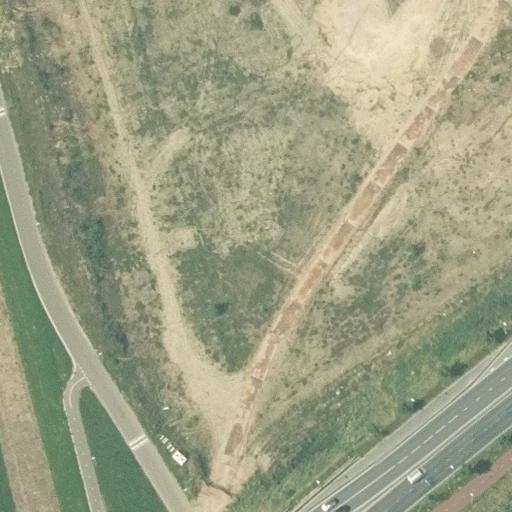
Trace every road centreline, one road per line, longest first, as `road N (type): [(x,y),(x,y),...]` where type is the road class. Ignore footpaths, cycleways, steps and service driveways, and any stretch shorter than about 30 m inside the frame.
road 1 (primary): [(511,356),(321,511)]
road 2 (unclassified): [(90,369),(39,284),(0,144)]
road 3 (unclassified): [(90,369),(182,511)]
road 4 (primary): [(388,511),(511,409)]
